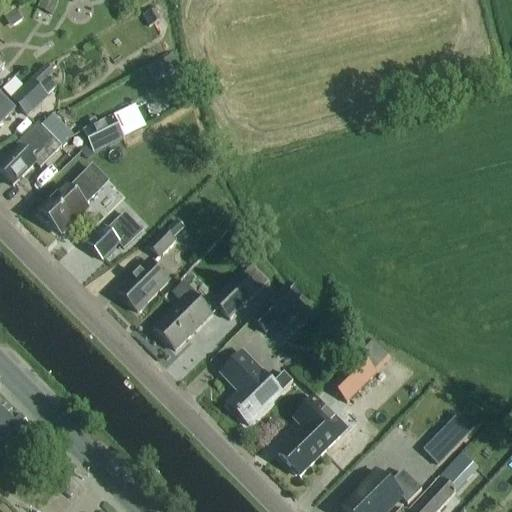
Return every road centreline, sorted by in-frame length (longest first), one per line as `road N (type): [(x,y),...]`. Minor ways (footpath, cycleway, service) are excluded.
road 1 (residential): [(285,511),(0,220)]
road 2 (secondary): [(143,511),(0,366)]
